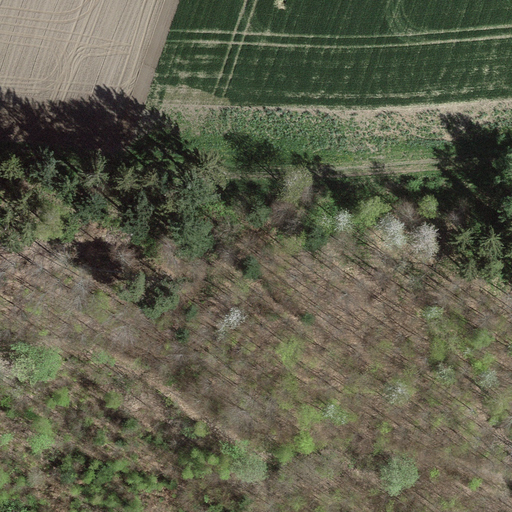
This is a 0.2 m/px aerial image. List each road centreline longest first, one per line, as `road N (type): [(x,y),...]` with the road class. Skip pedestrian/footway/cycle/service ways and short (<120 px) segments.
road 1 (track): [(0,352),(118,364),(258,455),(446,463),(511,477)]
road 2 (track): [(511,181),(262,185),(0,163)]
